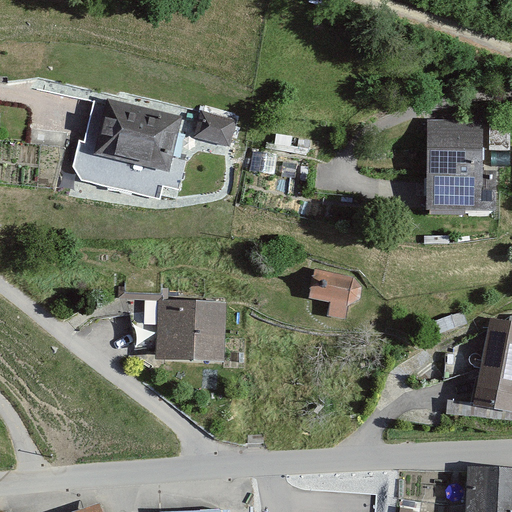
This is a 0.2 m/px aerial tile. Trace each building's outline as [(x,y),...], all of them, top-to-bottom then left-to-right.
[(180,123),(106,104),(92,160),(166,179),(180,123)] [(233,126),(199,117),(193,141),(227,150),(233,126)] [(479,213),(482,128),(429,126),(426,211),(479,213)] [(28,162),(27,183),(56,184),(59,143),(20,141),(19,161),(28,162)] [(343,325),(347,308),(359,302),(361,293),(349,283),(312,275),(306,303),(329,309),(326,322),(343,325)] [(222,371),(225,311),(156,307),(153,368),(222,371)] [(464,311),(438,317),(441,328),(466,322),(464,311)] [(511,418),(511,330),(488,326),(473,412),(511,418)] [(511,511),(511,476),(466,474),(464,511),(511,511)]
